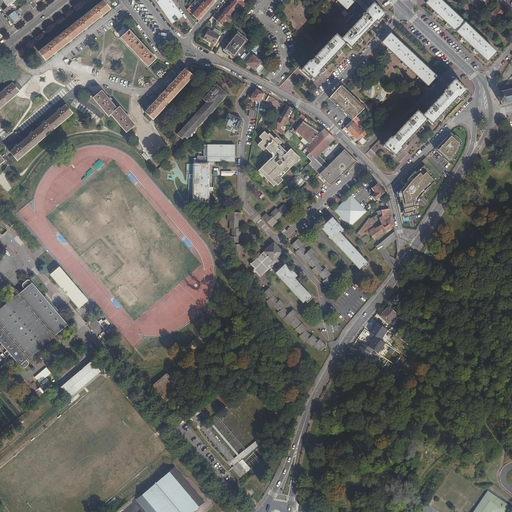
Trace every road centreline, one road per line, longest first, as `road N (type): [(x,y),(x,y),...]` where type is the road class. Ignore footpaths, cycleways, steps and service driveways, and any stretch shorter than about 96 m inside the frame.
road 1 (residential): [(254,80),(238,105),(247,121),(242,202),(278,242)]
road 2 (residential): [(403,11),(308,109)]
road 3 (residential): [(278,242),(317,286),(332,360)]
